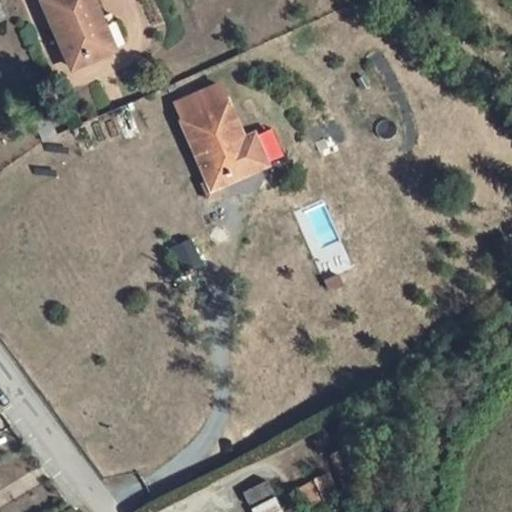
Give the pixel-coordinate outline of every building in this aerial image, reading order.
[(95,18),(101,16),(93,0),(44,0),(76,63),(110,48),(95,18)] [(0,1),(0,23),(9,19),(0,1)] [(252,167),(234,131),(240,128),(224,94),(182,113),(215,183),(252,167)] [(139,127),(126,97),(110,104),(124,134),(139,127)] [(29,104),(42,135),(56,129),(42,99),(29,104)] [(315,262),(335,255),(340,270),(348,267),(327,201),(299,209),(315,262)] [(177,244),(190,270),(203,263),(191,237),(177,244)] [(310,509),(339,495),(327,472),(299,486),(310,509)] [(290,511),(276,484),(251,497),(257,511),(290,511)]
